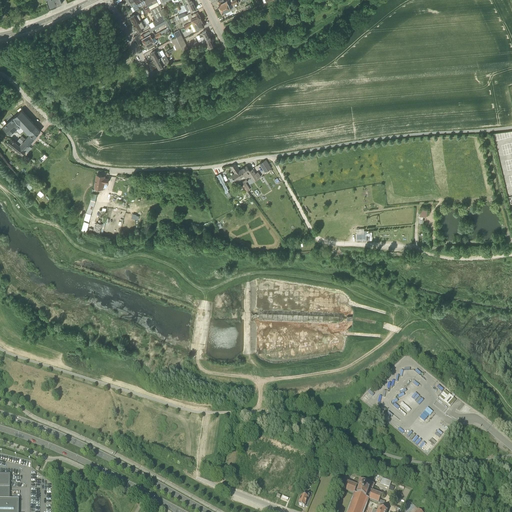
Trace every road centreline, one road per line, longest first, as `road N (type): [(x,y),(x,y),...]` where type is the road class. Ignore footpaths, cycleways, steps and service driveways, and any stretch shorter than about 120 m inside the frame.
road 1 (unclassified): [(511,127),(379,138),(201,168),(111,169),(78,161),(68,135),(0,73)]
road 2 (track): [(258,412),(260,379),(349,366),(386,341),(394,312),(349,286),(297,274),(248,273),(205,289)]
road 3 (track): [(205,289),(198,367),(260,379),(249,357),(248,273)]
road 4 (primary): [(207,511),(73,441),(0,413)]
road 5 (track): [(497,198),(419,205),(415,247),(449,258),(511,255)]
road 6 (primary): [(0,428),(181,511)]
